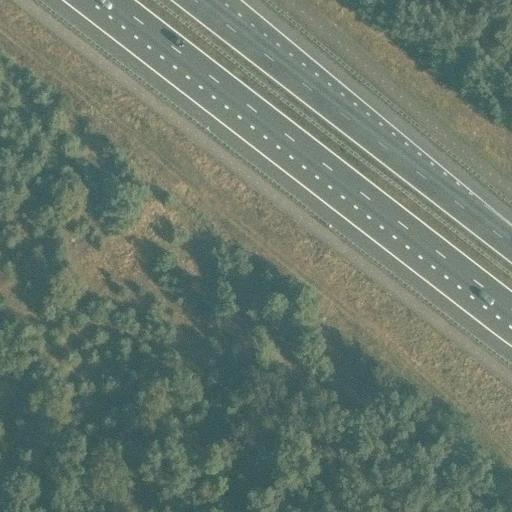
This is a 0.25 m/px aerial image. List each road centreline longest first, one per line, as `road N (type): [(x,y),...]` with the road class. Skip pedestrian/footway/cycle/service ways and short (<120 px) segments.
road 1 (motorway): [(109,0),(511,311)]
road 2 (motorway): [(511,251),(187,0)]
